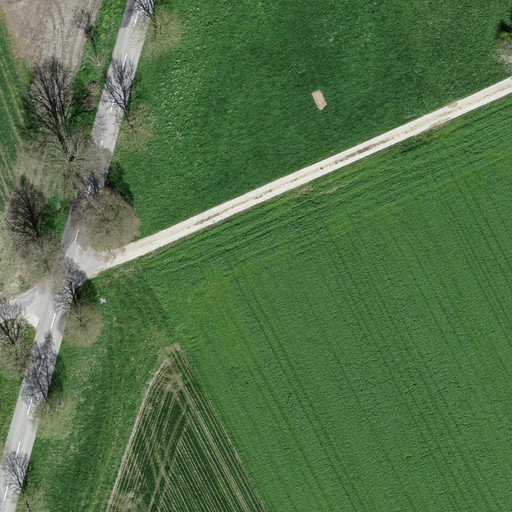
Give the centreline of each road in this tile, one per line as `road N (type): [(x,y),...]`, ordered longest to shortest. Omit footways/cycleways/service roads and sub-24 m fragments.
road 1 (track): [(0,312),(511,83)]
road 2 (tertiary): [(0,509),(140,0)]
